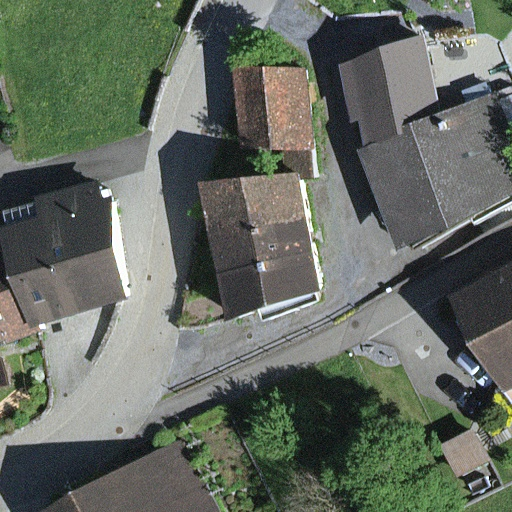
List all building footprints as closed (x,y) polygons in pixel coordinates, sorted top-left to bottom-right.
[(424,43),(358,67),(365,118),(375,114),(379,157),(413,240),(511,186),(511,102),(497,110),(492,100),(440,125),(424,43)] [(306,72),(252,77),(259,153),(313,148),(306,72)] [(301,173),(201,181),(219,269),(316,251),(301,173)] [(8,255),(26,325),(134,296),(103,182),(40,199),(46,223),(2,235),(8,255)] [(316,251),(219,269),(230,321),(317,290),(316,251)] [(8,255),(0,257),(0,344),(31,335),(26,325),(8,255)] [(511,284),(469,310),(511,383),(511,284)] [(6,363),(0,363),(0,390),(12,388),(6,363)] [(203,511),(178,464),(86,511),(203,511)]
